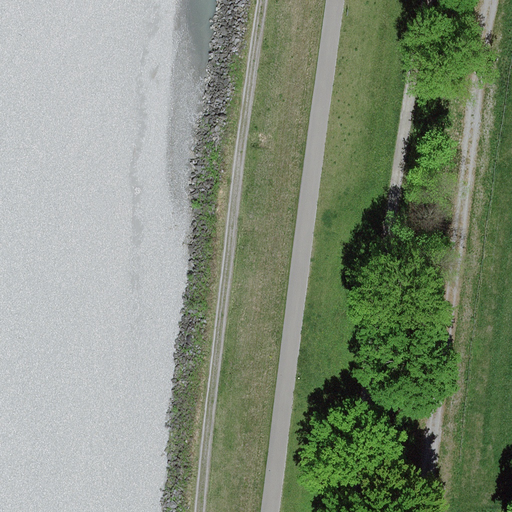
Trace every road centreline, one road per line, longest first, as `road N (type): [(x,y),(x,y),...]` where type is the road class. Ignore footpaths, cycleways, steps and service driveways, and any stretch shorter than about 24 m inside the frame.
road 1 (track): [(357,511),(434,0)]
road 2 (track): [(204,511),(267,0)]
